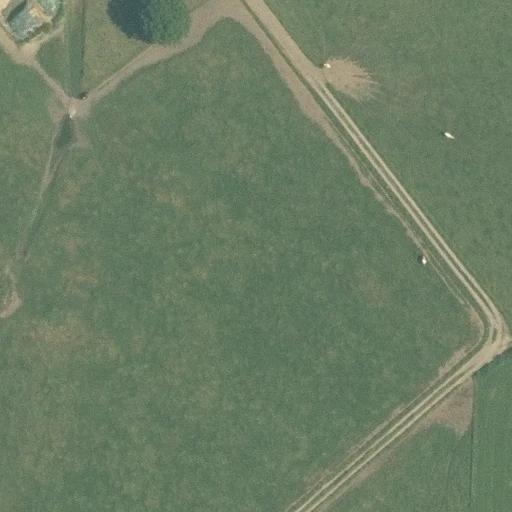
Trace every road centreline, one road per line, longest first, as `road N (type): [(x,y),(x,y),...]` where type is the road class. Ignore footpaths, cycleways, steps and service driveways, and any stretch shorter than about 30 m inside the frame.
road 1 (track): [(493,346),(479,299),(256,0)]
road 2 (track): [(300,511),(493,346),(511,341)]
